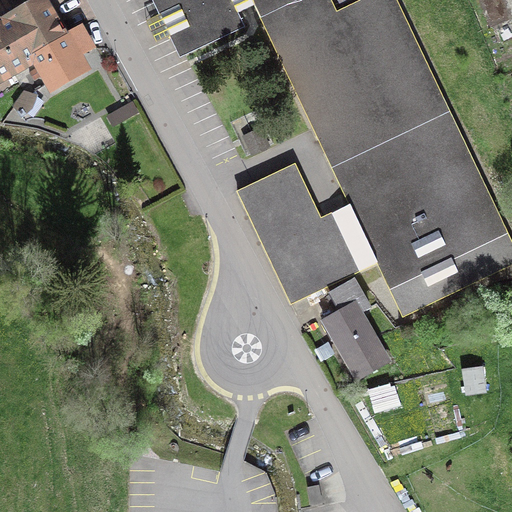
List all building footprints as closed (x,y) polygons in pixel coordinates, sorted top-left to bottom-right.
[(36,0),(25,0),(8,9),(36,61),(24,67),(41,98),(83,77),(73,57),(86,50),(74,26),(55,36),(36,0)] [(225,0),(146,0),(176,62),(241,32),(234,17),(225,0)] [(244,0),(225,0),(234,17),(249,10),(244,0)] [(508,237),(393,0),(362,0),(334,14),(327,0),(244,0),(249,10),(386,296),(508,237)] [(0,79),(24,67),(36,61),(8,9),(0,13),(0,79)] [(314,236),(263,264),(293,320),(329,301),(324,292),(340,284),(314,236)] [(351,306),(318,325),(350,382),(383,363),(351,306)]
